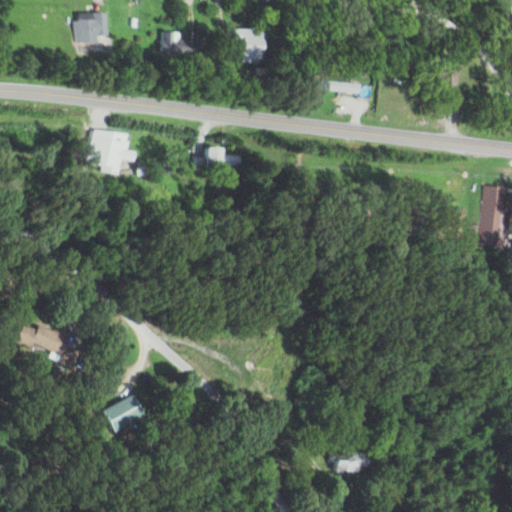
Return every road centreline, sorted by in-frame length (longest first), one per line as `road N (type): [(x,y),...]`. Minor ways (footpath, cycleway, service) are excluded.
road 1 (secondary): [(511,148),(0,89)]
road 2 (residential): [(0,230),(82,277),(248,425),(261,446),(261,475),(275,511)]
road 3 (residential): [(379,0),(435,16),(498,77),(511,105)]
